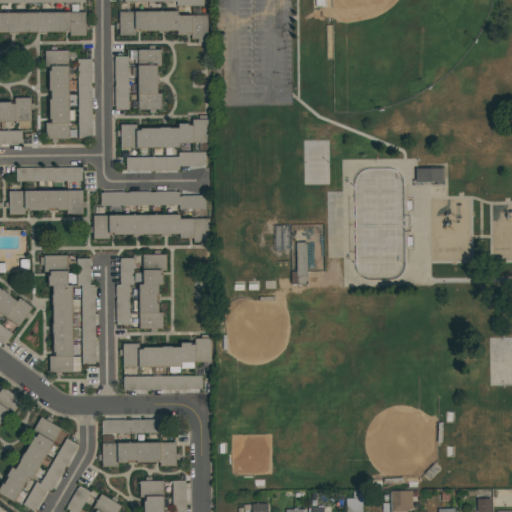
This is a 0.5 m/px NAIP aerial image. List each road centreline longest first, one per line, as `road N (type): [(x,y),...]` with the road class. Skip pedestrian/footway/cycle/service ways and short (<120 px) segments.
road 1 (residential): [(0,361),(74,408),(200,407),(201,511)]
road 2 (residential): [(103,0),(106,185)]
road 3 (residential): [(106,270),(106,408)]
